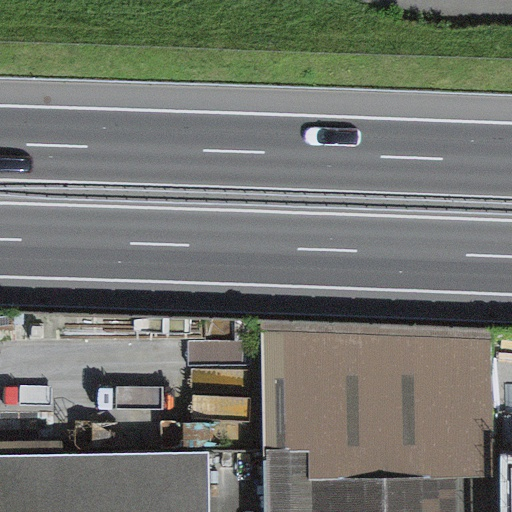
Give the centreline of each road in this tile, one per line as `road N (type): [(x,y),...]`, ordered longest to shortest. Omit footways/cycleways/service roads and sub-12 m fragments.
road 1 (motorway): [(0,239),(511,258)]
road 2 (motorway): [(511,163),(0,144)]
